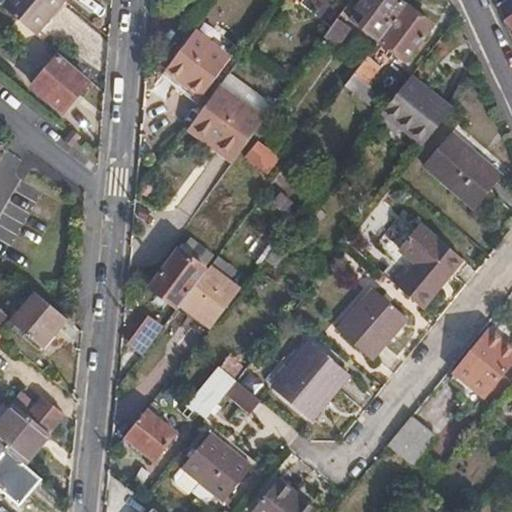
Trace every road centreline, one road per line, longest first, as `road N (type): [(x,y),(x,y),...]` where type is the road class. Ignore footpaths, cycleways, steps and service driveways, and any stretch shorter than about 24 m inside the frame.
road 1 (residential): [(130,0),(87,511)]
road 2 (residential): [(511,257),(339,465)]
